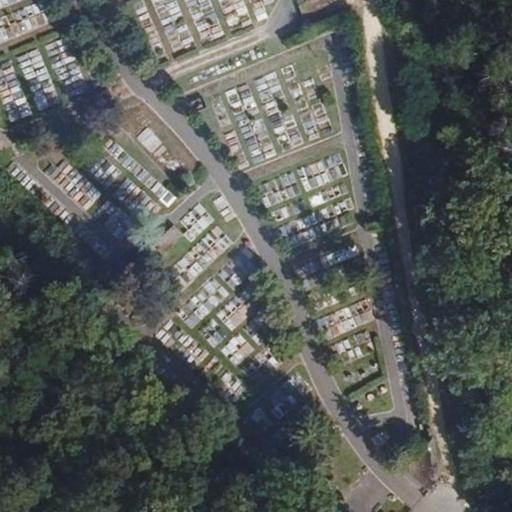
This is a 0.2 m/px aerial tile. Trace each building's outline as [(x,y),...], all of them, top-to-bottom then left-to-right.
[(150,129),(138,136),(148,153),(160,146),(150,129)] [(306,190),(343,178),(335,156),(299,168),(306,190)] [(268,204),(293,200),(289,177),(264,181),(268,204)] [(178,223),(193,239),(212,221),(198,205),(178,223)] [(209,260),(225,243),(211,230),(195,248),(209,260)] [(430,445),(406,469),(426,490),(436,480),(430,445)]
